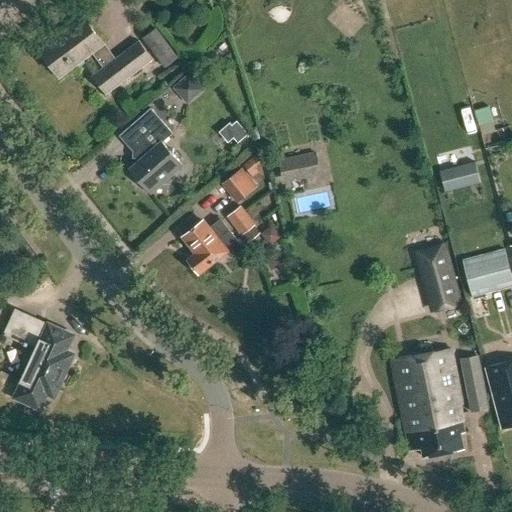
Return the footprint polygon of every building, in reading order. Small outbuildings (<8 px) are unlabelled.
[(39,51),(59,79),(92,54),(103,69),(93,76),(106,94),(153,60),(139,42),(116,59),(84,17),(39,51)] [(144,39),(167,68),(181,56),(158,27),(144,39)] [(492,130),(486,104),(471,108),(475,123),(476,122),(478,133),(492,130)] [(163,182),(169,183),(170,176),(183,164),(162,140),(170,133),(149,109),(121,133),(142,157),(129,169),(150,193),(163,182)] [(242,115),(226,129),(241,145),(257,131),(242,115)] [(279,152),(280,156),(279,157),(284,181),(320,173),(314,149),(292,154),(291,149),(279,152)] [(437,170),(443,192),(479,182),(474,161),(437,170)] [(242,168),(220,185),(236,205),(258,187),(242,168)] [(241,236),(244,234),(249,241),(261,232),(241,206),(227,217),(241,236)] [(203,220),(183,236),(196,253),(188,259),(199,273),(226,251),(230,257),(243,247),(220,218),(208,227),(203,220)] [(436,310),(459,303),(444,245),(420,251),(436,310)] [(460,259),(470,296),(511,285),(511,282),(503,248),(460,259)] [(4,335),(27,345),(28,341),(37,345),(21,381),(22,381),(15,397),(20,400),(23,403),(29,406),(32,406),(39,408),(46,393),(53,396),(73,354),(65,350),(72,335),(16,309),(4,335)] [(410,451),(422,448),(423,457),(463,449),(460,433),(465,432),(461,414),(463,413),(449,348),(391,360),(410,451)] [(488,409),(477,356),(460,359),(471,412),(488,409)] [(511,360),(485,367),(501,429),(511,426),(511,360)]
